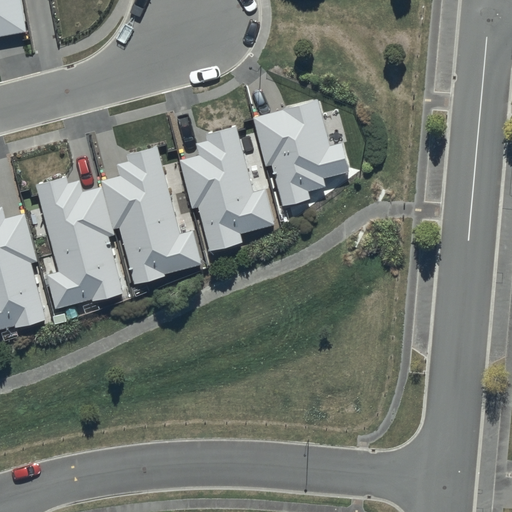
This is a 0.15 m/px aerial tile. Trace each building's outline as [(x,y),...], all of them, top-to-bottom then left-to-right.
[(0,0),(0,36),(26,32),(20,0),(0,0)] [(318,100),(253,117),(266,166),(272,165),(283,206),(310,199),(308,192),(327,187),(324,178),(350,172),(342,142),(330,145),(318,100)] [(236,126),(205,134),(207,141),(196,144),(199,155),(179,161),(192,209),(198,207),(210,250),(242,242),(240,234),(274,225),(265,189),(253,192),(236,126)] [(120,175),(101,180),(114,229),(119,228),(134,284),(203,266),(193,230),(180,234),(157,146),(127,154),(129,161),(117,165),(120,175)] [(114,236),(101,187),(83,192),(80,181),(68,184),(66,176),(35,185),(59,272),(47,276),(56,310),(123,292),(108,237),(114,236)] [(0,330),(45,319),(30,263),(37,262),(24,214),(6,219),(2,207),(0,207),(0,330)]
